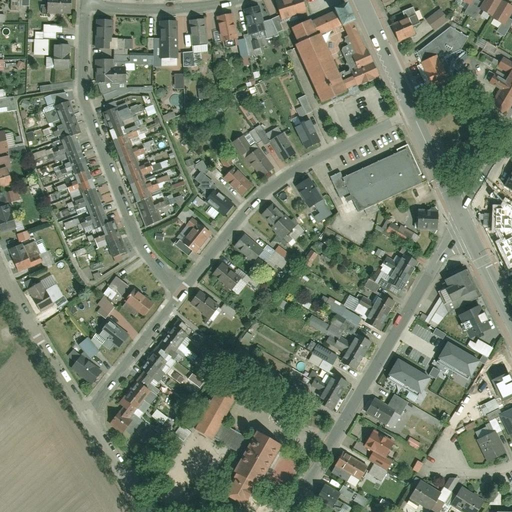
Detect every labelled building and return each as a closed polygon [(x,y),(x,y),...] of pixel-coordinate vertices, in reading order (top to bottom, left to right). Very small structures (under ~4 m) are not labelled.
[(8,0),(9,10),(16,10),(16,0),(8,0)] [(71,16),(70,0),(48,0),(48,16),(71,16)] [(307,14),(302,0),(286,0),(276,4),(282,22),(307,14)] [(501,0),(485,0),(480,10),(494,18),(492,20),(505,28),(511,15),(511,8),(502,3),(503,1),(501,0)] [(317,37),(320,35),(341,26),(342,27),(343,26),(348,36),(344,38),(345,40),(344,43),(346,44),(347,46),(342,48),(341,51),(346,63),(345,66),(348,66),(349,69),(348,72),(345,73),(344,71),(338,74),(345,90),(357,85),(357,86),(361,84),(362,85),(375,79),(375,78),(379,76),(367,50),(365,50),(356,30),(353,22),(354,22),(346,5),(335,11),(335,12),(331,13),(330,11),(326,13),(327,15),(321,18),(320,16),(316,18),(317,20),(311,22),(317,37)] [(265,33),(260,8),(243,12),(248,36),(265,33)] [(427,20),(435,31),(446,23),(438,12),(427,20)] [(237,41),(232,16),(217,18),(222,44),(237,41)] [(314,87),(321,103),(346,92),(345,90),(338,74),(320,35),(317,37),(311,22),(310,20),(292,29),(299,44),(295,46),(303,64),(302,64),(306,71),(311,80),(310,81),(313,87),(314,87)] [(112,22),(96,21),(95,51),(110,52),(112,22)] [(205,21),(189,23),(192,47),(208,46),(205,21)] [(409,21),(393,27),(399,43),(415,37),(409,21)] [(176,23),(159,24),(160,61),(177,60),(176,23)] [(41,32),(33,32),(33,38),(54,39),(54,33),(60,33),(60,26),(41,25),(41,32)] [(450,28),(416,54),(432,90),(453,81),(443,59),(461,51),(467,39),(450,28)] [(46,55),(46,40),(32,39),(32,55),(46,55)] [(69,70),(69,46),(54,46),(54,70),(69,70)] [(191,52),(180,53),(181,68),(191,67),(191,52)] [(489,107),(506,117),(511,107),(511,64),(503,59),(497,69),(509,76),(506,83),(494,76),(489,86),(498,91),(489,107)] [(113,61),(95,62),(96,85),(127,83),(126,68),(113,69),(113,61)] [(182,89),(181,74),(172,74),(172,90),(182,89)] [(296,116),(309,112),(305,96),(295,98),(298,107),(294,108),(296,116)] [(81,134),(69,102),(55,108),(67,139),(75,136),(81,134)] [(117,110),(102,115),(145,228),(162,222),(152,195),(159,192),(155,182),(147,185),(145,178),(152,175),(148,164),(140,167),(137,159),(145,156),(141,145),(133,148),(130,142),(139,139),(135,128),(126,131),(123,124),(132,120),(129,111),(119,114),(117,110)] [(163,121),(174,117),(172,112),(161,116),(163,121)] [(306,150),(320,144),(309,121),(295,127),(306,150)] [(4,133),(0,133),(0,155),(8,154),(4,133)] [(282,164),(296,156),(283,134),(270,142),(282,164)] [(108,226),(75,136),(67,139),(61,141),(94,232),(101,229),(113,260),(127,255),(115,223),(108,226)] [(259,180),(274,170),(257,146),(252,150),(243,137),(233,144),(259,180)] [(339,172),(328,177),(345,213),(355,208),(357,212),(362,209),(365,216),(377,210),(375,204),(421,183),(417,176),(420,175),(406,145),(396,150),(397,153),(342,178),(339,172)] [(223,168),(232,164),(226,153),(218,158),(223,168)] [(242,197),(253,186),(235,168),(223,180),(242,197)] [(0,171),(0,190),(12,187),(6,170),(0,171)] [(321,202),(309,180),(297,187),(309,209),(321,202)] [(16,189),(6,192),(8,203),(19,200),(16,189)] [(224,218),(234,206),(215,191),(205,203),(224,218)] [(196,197),(192,203),(200,208),(204,202),(196,197)] [(509,266),(511,264),(511,229),(511,220),(508,219),(508,210),(511,210),(511,201),(507,199),(501,209),(495,209),(494,230),(498,230),(504,241),(498,244),(509,266)] [(0,208),(0,229),(2,235),(16,231),(8,206),(0,208)] [(294,229),(273,206),(261,218),(282,240),(294,229)] [(418,232),(437,233),(438,214),(419,213),(418,232)] [(64,230),(77,226),(75,220),(63,223),(64,230)] [(182,244),(195,255),(211,235),(192,220),(186,227),(192,232),(182,244)] [(387,234),(407,245),(413,235),(393,224),(387,234)] [(15,234),(18,242),(29,239),(27,231),(15,234)] [(100,236),(92,238),(95,249),(103,247),(100,236)] [(261,252),(245,236),(233,249),(250,264),(261,252)] [(10,250),(19,273),(42,264),(34,244),(24,248),(22,245),(10,250)] [(310,268),(315,254),(309,252),(304,266),(310,268)] [(396,270),(410,278),(418,264),(404,256),(396,270)] [(221,264),(212,276),(232,291),(241,280),(221,264)] [(437,329),(449,312),(478,299),(464,267),(447,274),(451,284),(439,289),(442,298),(426,322),(437,329)] [(388,284),(402,292),(410,278),(396,270),(388,284)] [(122,298),(128,286),(112,277),(106,289),(122,298)] [(363,288),(371,291),(373,283),(365,280),(363,288)] [(40,284),(28,291),(39,313),(52,306),(40,284)] [(126,305),(144,318),(154,305),(136,291),(126,305)] [(200,293),(190,305),(208,320),(218,307),(200,293)] [(366,309),(371,301),(360,295),(358,300),(347,295),(341,306),(352,311),(356,303),(366,309)] [(374,310),(388,318),(396,304),(382,296),(374,310)] [(102,297),(95,305),(98,308),(95,312),(103,319),(114,307),(102,297)] [(356,326),(361,315),(321,297),(318,304),(334,312),(328,324),(309,316),(305,325),(327,335),(324,342),(342,350),(347,340),(339,337),(342,330),(337,328),(341,320),(356,326)] [(458,314),(472,340),(487,331),(474,306),(458,314)] [(366,324),(380,332),(388,318),(374,310),(366,324)] [(192,331),(179,321),(140,370),(143,372),(117,405),(122,408),(110,424),(123,434),(131,425),(127,422),(133,414),(150,392),(148,390),(154,382),(156,384),(178,356),(174,353),(192,331)] [(99,337),(118,351),(128,337),(109,323),(99,337)] [(440,339),(443,333),(433,329),(430,334),(440,339)] [(349,349),(364,358),(371,345),(356,336),(349,349)] [(86,361),(98,351),(86,337),(74,346),(86,361)] [(309,343),(306,349),(310,351),(305,362),(328,372),(335,354),(309,343)] [(436,362),(468,381),(479,362),(448,343),(436,362)] [(341,362),(356,371),(364,358),(349,349),(341,362)] [(72,371),(93,385),(102,373),(81,358),(72,371)] [(398,360),(387,379),(418,398),(429,379),(398,360)] [(431,367),(426,375),(435,380),(439,372),(431,367)] [(186,379),(197,388),(202,381),(191,373),(186,379)] [(492,378),(501,399),(511,393),(511,391),(504,373),(492,378)] [(324,389),(341,398),(348,384),(332,376),(324,389)] [(299,402),(307,387),(293,380),(286,395),(299,402)] [(243,511),(279,446),(253,432),(249,439),(221,424),(233,401),(211,389),(188,432),(211,443),(213,439),(241,453),(213,506),(224,511),(243,511)] [(317,403),(334,412),(341,398),(324,389),(317,403)] [(395,413),(374,401),(366,416),(387,427),(395,413)] [(461,414),(467,427),(474,424),(471,419),(493,409),(489,402),(461,414)] [(511,409),(499,416),(510,438),(511,437),(511,409)] [(154,410),(149,417),(160,425),(166,418),(154,410)] [(172,434),(182,442),(189,433),(180,425),(172,434)] [(394,444),(373,432),(364,449),(373,453),(368,463),(388,473),(393,463),(386,460),(394,444)] [(477,441),(487,462),(504,454),(494,433),(477,441)] [(408,437),(405,443),(417,450),(420,444),(408,437)] [(360,482),(367,468),(342,455),(335,469),(360,482)] [(417,473),(422,464),(416,461),(411,470),(417,473)] [(419,481),(408,500),(429,511),(439,493),(419,481)] [(342,495),(324,486),(316,500),(335,510),(342,495)] [(453,505),(464,511),(477,511),(482,504),(462,491),(453,505)] [(363,506),(367,500),(356,494),(352,500),(363,506)]
